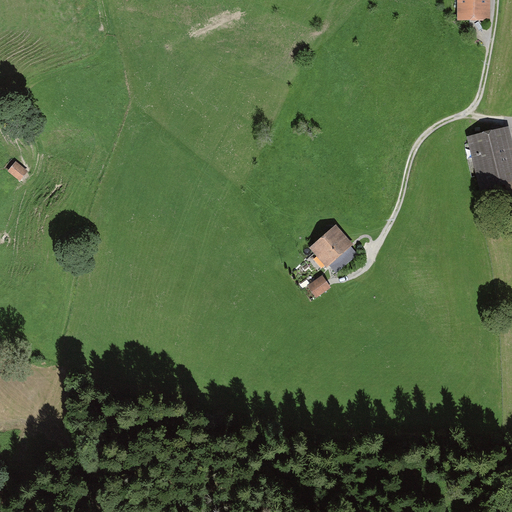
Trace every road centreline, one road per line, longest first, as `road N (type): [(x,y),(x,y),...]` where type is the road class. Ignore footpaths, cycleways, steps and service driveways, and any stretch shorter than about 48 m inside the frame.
road 1 (track): [(495,0),(476,102),(427,131),(368,264),(332,280)]
road 2 (track): [(275,511),(312,458),(338,447),(511,435)]
